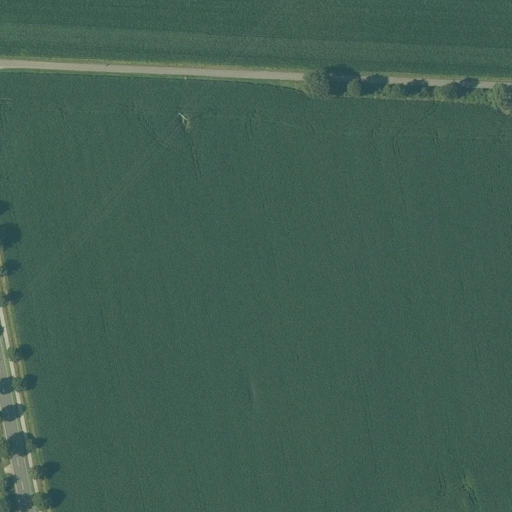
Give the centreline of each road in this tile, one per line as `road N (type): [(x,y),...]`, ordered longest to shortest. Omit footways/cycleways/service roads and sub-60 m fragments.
road 1 (unclassified): [(0,64),(511,90)]
road 2 (secondary): [(0,374),(27,511)]
